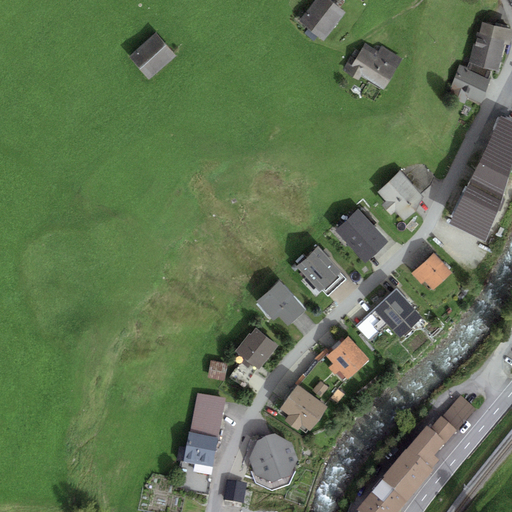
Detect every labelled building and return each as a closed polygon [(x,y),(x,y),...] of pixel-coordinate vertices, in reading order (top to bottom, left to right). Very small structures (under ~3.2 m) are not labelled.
[(324,41),(345,13),(327,0),(315,0),(299,23),(324,41)] [(509,45),(511,35),(511,30),(482,23),(479,35),(506,42),(506,44),(509,45)] [(150,74),(176,50),(156,29),(131,52),(150,74)] [(477,34),(469,63),(491,69),(499,71),(506,44),(506,42),(479,35),(477,34)] [(359,80),(361,76),(363,77),(383,89),(403,59),(382,45),(378,51),(366,43),(361,52),(356,49),(343,70),(359,80)] [(468,68),(459,65),(450,88),(454,89),(451,98),(465,103),(468,95),(482,100),(491,77),(489,76),(491,69),(469,63),(468,68)] [(468,185),(449,223),(485,242),(501,200),(511,160),(511,123),(500,118),(468,185)] [(424,198),(400,170),(377,192),(386,202),(381,206),(390,216),(395,212),(403,221),(424,198)] [(389,242),(358,209),(335,230),(366,263),(389,242)] [(342,272),(318,246),(296,267),(320,292),(322,290),(328,297),(346,279),(340,273),(342,272)] [(434,253),(411,274),(422,285),(425,281),(433,290),(452,273),(444,264),(434,253)] [(306,310),(279,281),(256,302),(274,322),(279,317),(289,327),(306,310)] [(421,318),(396,288),(375,309),(355,326),(368,341),(388,324),(399,338),(421,318)] [(260,370),(278,345),(255,329),(251,335),(249,333),(235,352),(260,370)] [(369,359),(348,336),(326,356),(334,364),(346,377),(347,379),(369,359)] [(228,365),(210,361),(206,377),(224,381),(228,365)] [(341,381),(346,377),(334,364),(329,368),(341,381)] [(313,390),(321,397),(328,388),(320,381),(313,390)] [(328,407),(297,385),(280,408),(290,415),(285,421),(297,430),(302,424),(310,430),(328,407)] [(332,398),(338,403),(344,395),(338,389),(332,398)] [(190,432),(218,438),(226,399),(198,393),(190,432)] [(441,417),(456,430),(476,409),(461,395),(441,417)] [(430,429),(445,442),(456,430),(441,417),(430,429)] [(407,449),(431,468),(439,459),(434,456),(445,442),(430,429),(426,426),(407,449)] [(190,432),(189,432),(183,462),(212,468),(218,438),(190,432)] [(274,433),(257,440),(248,457),(255,475),(272,483),(290,477),(299,460),(292,444),(274,433)] [(357,509),(360,511),(398,511),(433,470),(431,468),(407,449),(357,509)] [(243,503),(247,483),(228,479),(224,500),(243,503)]
